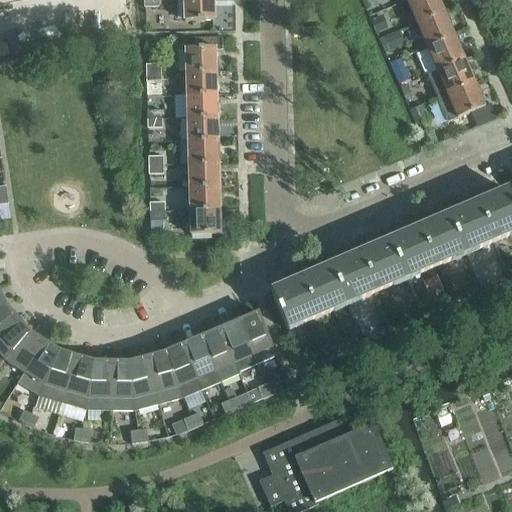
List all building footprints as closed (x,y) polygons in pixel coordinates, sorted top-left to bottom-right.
[(143,0),(144,9),(159,8),(158,0),(143,0)] [(184,0),(185,22),(215,21),(214,0),(184,0)] [(438,0),(409,0),(406,2),(416,25),(444,13),(438,0)] [(444,13),(416,25),(426,49),(454,37),(444,13)] [(383,16),(371,21),(376,34),(389,29),(383,16)] [(396,35),(385,40),(390,52),(401,47),(396,35)] [(454,37),(426,49),(436,72),(464,60),(454,37)] [(195,39),(196,50),(223,49),(222,38),(195,39)] [(215,50),(185,50),(186,74),(216,73),(215,50)] [(464,60),(436,72),(427,76),(437,100),(474,84),(464,60)] [(161,66),(146,66),(146,75),(161,75),(161,66)] [(405,69),(394,74),(399,85),(410,80),(405,69)] [(187,97),(216,96),(216,73),(186,74),(187,97)] [(146,84),(161,83),(161,75),(146,75),(146,84)] [(447,124),(485,108),(474,84),(437,100),(447,124)] [(401,88),(406,100),(412,97),(407,86),(401,88)] [(187,120),(217,119),(216,96),(187,97),(187,120)] [(422,106),(409,112),(416,127),(428,122),(422,106)] [(162,112),(147,112),(147,121),(162,121),(162,112)] [(188,143),(218,142),(217,119),(187,120),(188,143)] [(148,130),(162,129),(162,121),(147,121),(148,130)] [(432,130),(420,135),(422,139),(426,149),(438,144),(432,130)] [(218,142),(188,143),(189,166),(218,165),(218,142)] [(163,158),(148,159),(149,167),(164,167),(163,158)] [(218,165),(189,166),(189,189),(219,188),(218,165)] [(149,176),(164,176),(164,167),(149,167),(149,176)] [(149,182),(149,190),(158,190),(158,182),(149,182)] [(219,188),(189,189),(190,212),(220,211),(219,188)] [(270,293),(287,333),(492,244),(511,235),(511,201),(507,190),(481,202),(419,229),(371,249),(292,283),(270,293)] [(0,206),(8,205),(7,196),(0,197),(0,206)] [(165,204),(150,205),(150,213),(165,213),(165,204)] [(191,236),(220,235),(220,211),(190,212),(191,236)] [(150,222),(165,222),(165,213),(150,213),(150,222)] [(437,277),(423,282),(430,299),(444,293),(437,277)] [(0,311),(0,336),(17,321),(5,308),(0,311)] [(270,350),(272,348),(258,315),(239,324),(253,357),(252,357),(254,361),(255,361),(272,354),(270,350)] [(0,367),(5,362),(29,335),(17,321),(0,336),(0,367)] [(253,357),(239,324),(220,332),(239,376),(258,368),(255,361),(254,361),(252,357),(253,357)] [(239,376),(220,332),(202,339),(220,384),(239,376)] [(24,374),(44,345),(29,335),(5,362),(24,374)] [(220,384),(202,339),(183,348),(202,392),(220,384)] [(44,387),(59,354),(44,345),(24,374),(44,387)] [(202,392),(183,348),(164,356),(183,400),(202,392)] [(62,405),(76,359),(59,354),(44,387),(39,398),(62,405)] [(183,400),(164,356),(147,360),(159,406),(183,400)] [(86,412),(93,365),(76,359),(62,405),(86,412)] [(159,406),(147,360),(129,365),(135,413),(159,406)] [(111,412),(111,365),(93,365),(86,412),(111,412)] [(135,413),(129,365),(111,365),(111,412),(135,413)] [(278,394),(273,383),(266,386),(270,397),(278,394)] [(258,390),(263,401),(270,397),(266,386),(258,390)] [(240,410),(236,399),(228,402),(232,414),(240,410)] [(221,405),(226,416),(232,414),(228,402),(221,405)] [(24,412),(18,423),(25,427),(31,416),(24,412)] [(203,426),(198,415),(191,418),(196,429),(203,426)] [(33,430),(38,419),(31,416),(25,427),(33,430)] [(184,421),(188,432),(196,429),(191,418),(184,421)] [(295,440),(263,455),(273,480),(261,485),(258,476),(256,477),(270,510),(283,504),(287,511),(306,511),(318,507),(317,505),(393,471),(372,425),(346,436),(339,421),(295,440)] [(76,430),(74,442),(81,444),(83,432),(76,430)] [(148,444),(146,431),(138,433),(139,445),(148,444)] [(89,445),(91,433),(83,432),(81,444),(89,445)] [(130,434),(132,446),(139,445),(138,433),(130,434)]
